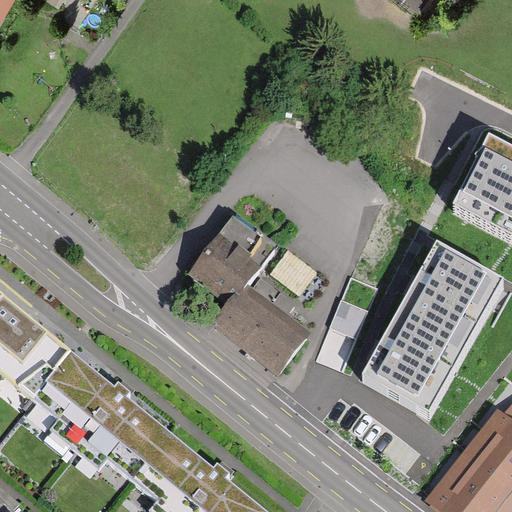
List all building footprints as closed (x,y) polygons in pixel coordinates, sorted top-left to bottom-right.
[(0,0),(0,21),(11,0),(0,0)] [(105,166),(124,145),(88,113),(69,134),(105,166)] [(417,149),(430,152),(436,123),(423,120),(417,149)] [(511,153),(486,140),(448,214),(511,247),(511,153)] [(249,285),(276,249),(262,239),(235,219),(186,285),(224,313),(237,296),(239,298),(249,285)] [(431,420),(505,289),(439,252),(365,383),(431,420)] [(300,298),(317,273),(288,253),(271,277),(300,298)] [(281,377),(313,334),(249,285),(239,298),(237,296),(224,313),(213,328),(281,377)] [(262,511),(224,481),(228,476),(223,471),(218,467),(214,472),(126,401),(130,396),(125,392),(118,387),(115,391),(0,296),(0,375),(58,423),(49,433),(96,471),(105,459),(157,502),(149,511),(262,511)] [(428,504),(437,511),(511,511),(511,407),(502,419),(498,416),(436,493),(428,504)]
